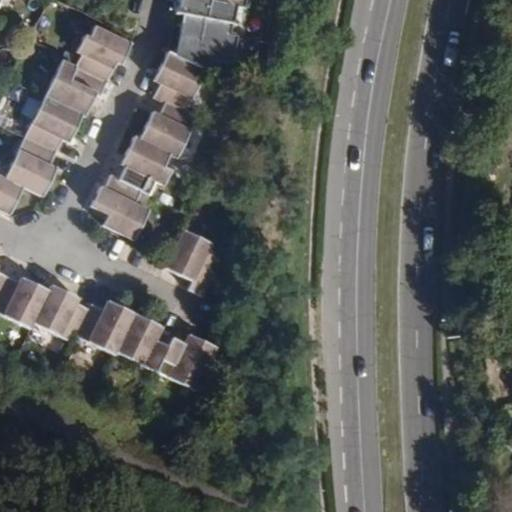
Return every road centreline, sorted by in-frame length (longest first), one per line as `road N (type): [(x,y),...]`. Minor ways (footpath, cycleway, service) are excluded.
road 1 (primary): [(423,511),(418,234),(431,87),(453,0)]
road 2 (primary): [(390,0),(360,174),(356,337),(366,511)]
road 3 (residential): [(39,248),(133,68),(150,0)]
road 4 (residential): [(39,248),(190,322)]
